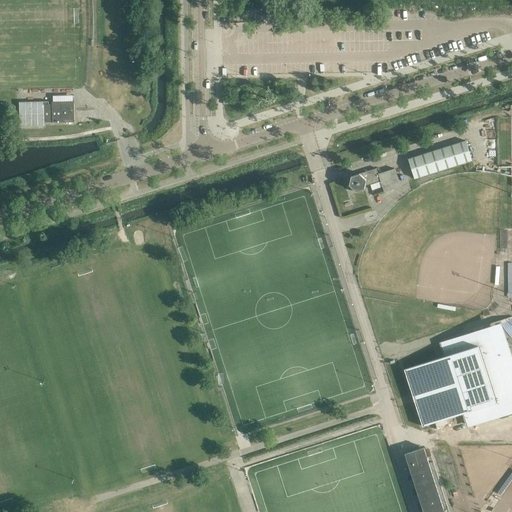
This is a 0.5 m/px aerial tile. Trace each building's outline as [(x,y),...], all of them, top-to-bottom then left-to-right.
[(75,122),(74,101),(52,101),(52,104),(26,104),(26,122),(75,122)] [(472,160),(466,141),(408,159),(415,178),(472,160)] [(401,187),(395,168),(378,174),(377,168),(347,177),(351,191),(381,181),(384,192),(401,187)] [(511,349),(503,320),(502,319),(480,327),(482,331),(442,344),(446,356),(404,369),(422,426),(464,413),(468,425),(508,412),(509,417),(511,415),(511,349)] [(444,511),(429,463),(425,449),(424,447),(405,453),(407,460),(409,460),(410,463),(408,463),(423,511),(444,511)] [(451,511),(434,459),(430,460),(447,511),(451,511)]
